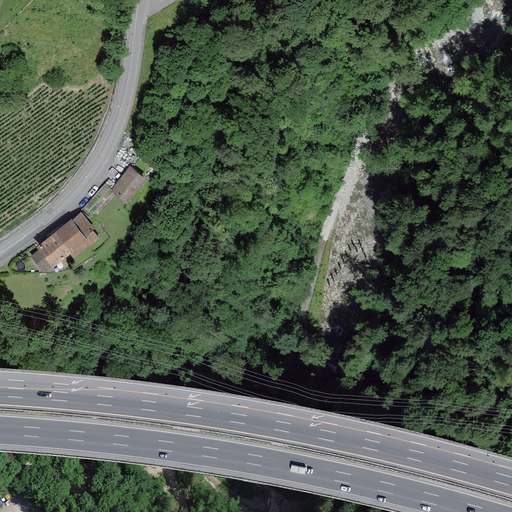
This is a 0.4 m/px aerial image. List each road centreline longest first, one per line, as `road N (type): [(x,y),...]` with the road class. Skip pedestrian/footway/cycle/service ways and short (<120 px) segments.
road 1 (motorway): [(473,470),(237,418),(0,391)]
road 2 (motorway): [(0,429),(255,459),(418,495)]
road 3 (track): [(272,511),(271,497),(238,447),(267,408),(292,350),(328,218)]
road 4 (tertiary): [(139,0),(109,141),(67,202),(0,253)]
road 5 (track): [(189,511),(175,486),(171,461),(179,455),(247,511)]
road 6 (track): [(100,511),(54,468),(37,466),(0,489)]
